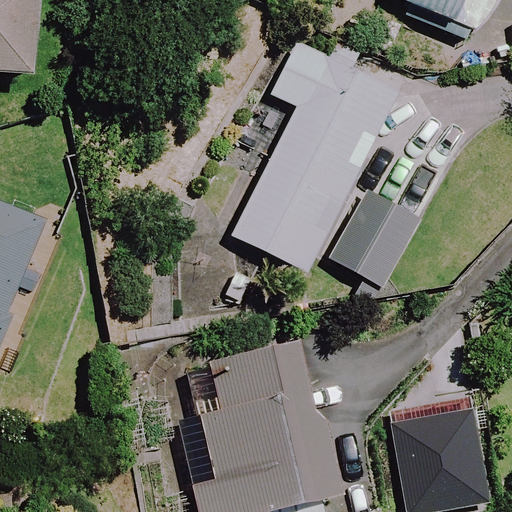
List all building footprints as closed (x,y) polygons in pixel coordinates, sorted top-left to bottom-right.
[(37,0),(0,0),(0,78),(32,81),(37,0)] [(497,0),(382,0),(485,36),(497,0)] [(396,98),(296,48),(271,99),(297,112),(232,241),(306,278),(396,98)] [(419,227),(368,197),(330,263),(381,293),(419,227)] [(0,346),(41,223),(0,209),(0,346)] [(316,414),(302,348),(227,364),(233,390),(160,405),(171,457),(183,455),(195,511),(290,511),(343,501),(324,413),(316,414)]
